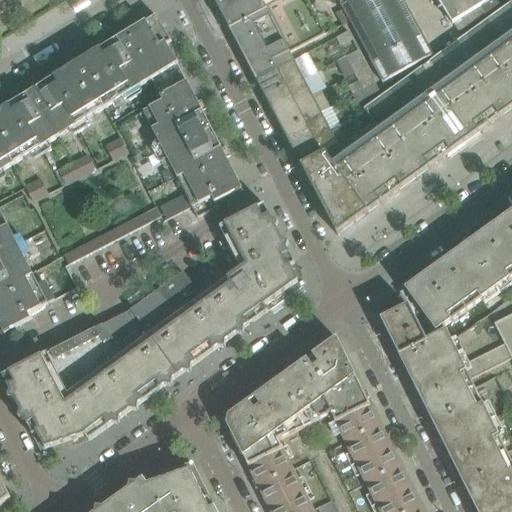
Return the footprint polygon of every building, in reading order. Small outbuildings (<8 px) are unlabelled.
[(305,0),(214,0),(215,0),(213,1),(229,27),(227,28),(256,83),(294,63),(290,56),(325,37),(305,0)] [(334,0),(340,9),(355,0),(334,0)] [(350,28),(401,0),(355,0),(340,9),(350,28)] [(360,47),(412,19),(401,0),(350,28),(360,47)] [(435,0),(438,4),(438,5),(439,6),(452,26),(472,13),(474,16),(477,14),(476,11),(481,8),(486,17),(500,8),(494,0),(435,0)] [(391,198),(511,110),(511,3),(362,111),(372,125),(342,147),(338,149),(301,168),(336,237),(391,198)] [(166,46),(171,43),(155,17),(126,35),(124,31),(115,37),(117,41),(99,52),(115,78),(110,80),(122,99),(151,81),(177,65),(178,65),(166,46)] [(372,65),(422,38),(412,19),(360,47),(362,50),(363,49),(372,65)] [(354,42),(349,34),(338,40),(342,48),(354,42)] [(382,84),(432,57),(422,38),(372,65),(382,84)] [(115,78),(99,52),(81,63),(79,59),(70,65),(73,68),(54,80),(70,105),(74,103),(85,121),(122,99),(110,80),(115,78)] [(265,100),(303,81),(311,77),(302,59),(294,63),(256,83),(265,100)] [(206,111),(201,102),(197,104),(177,65),(151,81),(162,104),(142,114),(161,151),(183,139),(186,145),(212,132),(202,113),(206,111)] [(70,105),(54,80),(36,91),(34,87),(24,93),(27,97),(8,108),(24,134),(20,136),(31,155),(85,121),(74,103),(70,105)] [(274,117),(312,98),(303,81),(265,100),(274,117)] [(357,105),(380,92),(376,85),(353,97),(357,105)] [(283,135),(330,110),(322,94),(312,99),(312,98),(274,117),(283,135)] [(24,134),(8,108),(0,113),(0,173),(31,155),(20,136),(24,134)] [(292,152),(330,132),(330,133),(340,127),(330,110),(283,135),(292,152)] [(242,191),(226,160),(230,158),(225,149),(221,151),(212,132),(186,145),(183,139),(161,151),(176,180),(192,210),(198,220),(219,209),(216,204),(242,191)] [(301,168),(338,149),(330,133),(330,132),(292,152),(301,168)] [(127,156),(119,142),(105,149),(113,164),(127,156)] [(95,173),(87,158),(72,166),(80,180),(95,173)] [(80,180),(72,166),(58,173),(65,188),(80,180)] [(47,197),(40,182),(26,189),(25,190),(33,204),(47,197)] [(89,444),(268,314),(264,308),(297,283),(290,269),(294,266),(264,208),(265,208),(264,207),(215,232),(233,266),(196,293),(183,275),(130,313),(3,378),(33,437),(38,435),(42,442),(41,442),(44,449),(84,436),(89,444)] [(24,258),(18,247),(0,211),(0,262),(4,268),(24,258)] [(161,220),(156,212),(149,215),(154,224),(161,220)] [(511,284),(510,282),(511,280),(511,213),(464,248),(499,297),(511,287),(511,284)] [(154,224),(149,215),(143,218),(147,227),(154,224)] [(147,227),(143,218),(136,222),(141,230),(147,227)] [(141,230),(136,222),(130,225),(134,234),(141,230)] [(134,234),(130,225),(123,228),(128,237),(134,234)] [(128,237),(123,228),(117,232),(121,240),(128,237)] [(121,240),(117,232),(110,235),(115,244),(121,240)] [(115,244),(110,235),(104,239),(108,247),(115,244)] [(108,247),(104,239),(97,242),(102,250),(108,247)] [(102,250),(97,242),(91,245),(95,254),(102,250)] [(95,254),(91,245),(85,249),(89,257),(95,254)] [(469,318),(466,313),(481,302),(485,307),(499,297),(464,248),(400,295),(409,308),(381,322),(411,382),(466,355),(453,330),(447,333),(439,337),(437,335),(452,323),(456,328),(469,318)] [(89,257),(85,249),(78,252),(82,261),(89,257)] [(82,261),(78,252),(72,255),(76,264),(82,261)] [(76,264),(72,255),(65,259),(69,267),(76,264)] [(48,306),(33,276),(24,258),(4,268),(0,262),(0,327),(4,335),(31,321),(28,316),(48,306)] [(511,317),(494,326),(504,345),(469,362),(477,378),(511,361),(511,362),(511,317)] [(373,413),(342,350),(337,341),(278,383),(309,427),(331,416),(338,431),(373,413)] [(484,406),(479,398),(471,382),(477,378),(469,362),(466,355),(411,382),(443,446),(498,418),(490,403),(484,406)] [(279,443),(296,434),(309,427),(278,383),(225,422),(230,431),(251,475),(286,457),(279,443)] [(346,445),(380,428),(373,413),(338,431),(346,445)] [(511,464),(499,438),(506,435),(498,418),(443,446),(476,511),(511,492),(511,464)] [(401,469),(380,428),(346,445),(366,486),(401,469)] [(258,489),(293,471),(286,457),(251,475),(258,489)] [(417,511),(422,510),(401,469),(366,486),(379,511),(417,511)] [(313,511),(293,471),(258,489),(269,511),(313,511)] [(216,511),(215,509),(209,511),(208,511),(189,474),(149,488),(143,481),(137,485),(130,484),(130,490),(103,510),(97,509),(96,511),(216,511)] [(0,508),(11,501),(4,491),(5,490),(0,478),(0,508)] [(511,511),(511,492),(476,511),(511,511)]
